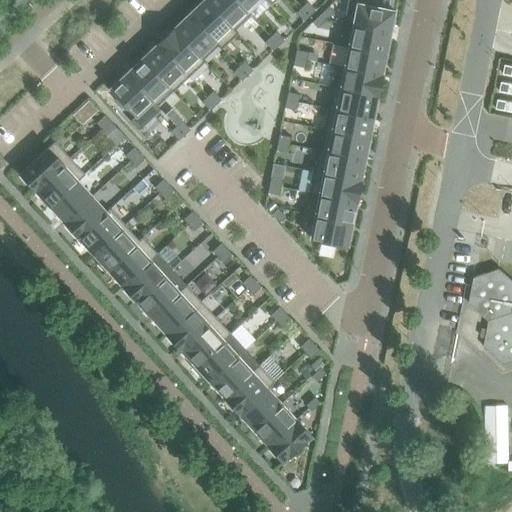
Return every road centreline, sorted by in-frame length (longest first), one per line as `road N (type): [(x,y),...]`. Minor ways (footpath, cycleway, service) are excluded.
road 1 (residential): [(432,0),(365,313)]
road 2 (residential): [(72,96),(176,0)]
